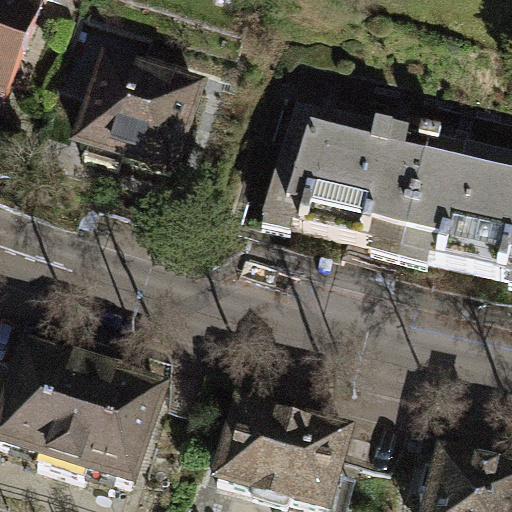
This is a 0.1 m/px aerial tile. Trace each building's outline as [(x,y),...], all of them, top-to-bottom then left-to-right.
[(44,0),(0,0),(0,100),(5,103),(44,0)] [(194,92),(104,63),(77,145),(85,148),(84,162),(116,174),(121,160),(167,175),(194,92)] [(419,141),(294,111),(267,227),(401,258),(430,136),(421,134),(419,141)] [(439,138),(430,136),(401,258),(511,284),(511,161),(437,144),(439,138)] [(67,365),(26,352),(0,436),(0,450),(39,463),(35,476),(83,490),(87,477),(130,491),(160,394),(118,381),(120,376),(68,360),(67,365)] [(324,511),(346,438),(237,407),(215,487),(303,511),(324,511)] [(511,511),(511,474),(443,461),(432,511),(511,511)]
